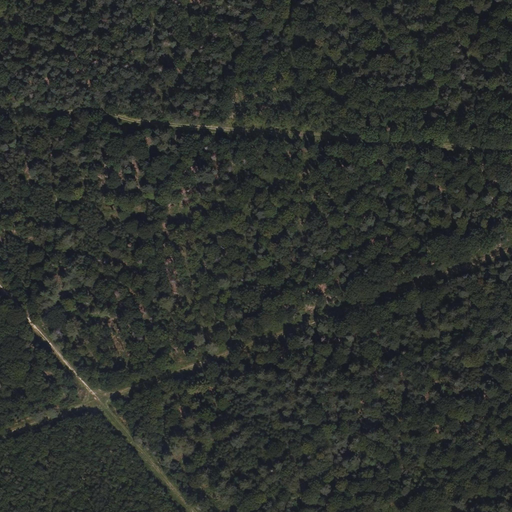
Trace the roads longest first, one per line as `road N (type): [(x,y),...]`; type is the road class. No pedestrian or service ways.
road 1 (track): [(511,248),(0,435)]
road 2 (track): [(0,110),(91,107),(146,122),(511,151)]
road 3 (track): [(193,511),(0,286)]
